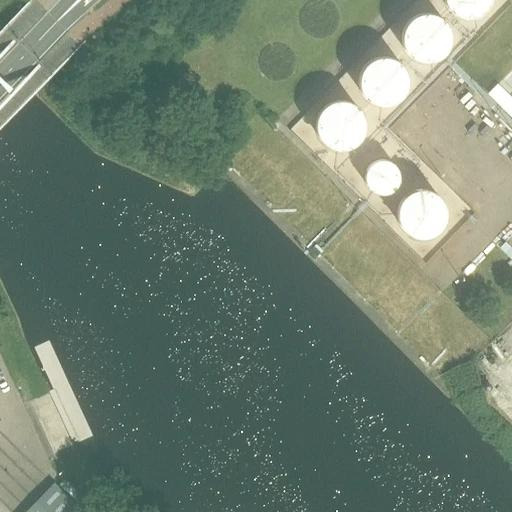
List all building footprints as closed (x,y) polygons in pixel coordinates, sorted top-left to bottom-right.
[(442,0),(444,6),(449,13),(457,18),(465,20),(474,18),(481,15),(486,9),(490,2),(489,0),(442,0)] [(424,13),(414,16),(405,24),(401,32),(401,40),(405,50),(410,56),(419,61),(427,62),(436,59),(442,55),(447,49),(450,41),(449,32),(446,24),(441,18),(433,14),(424,13)] [(386,55),(376,57),(366,64),(362,72),(361,79),(363,90),(368,96),(376,102),(384,104),(393,102),(400,99),(405,93),(409,86),(409,77),(407,69),(403,62),(396,57),(386,55)] [(339,101),(329,104),(320,113),(317,122),(317,129),(321,139),(327,145),(336,149),(344,150),(353,147),(359,142),(363,136),(366,128),(365,120),(362,112),(356,106),(348,102),(339,101)] [(383,161),(375,162),(369,168),(366,174),(365,179),(368,187),(371,191),(377,195),(383,196),(390,194),(394,191),(398,187),(400,182),(400,176),(398,170),(394,165),(389,162),(383,161)] [(423,191),(413,194),(404,203),(401,211),(401,219),(404,228),(410,234),(418,239),(426,239),(435,237),(441,233),(445,227),(448,219),(448,211),(445,203),(439,196),(432,193),(423,191)] [(26,511),(82,511),(54,484),(26,511)]
